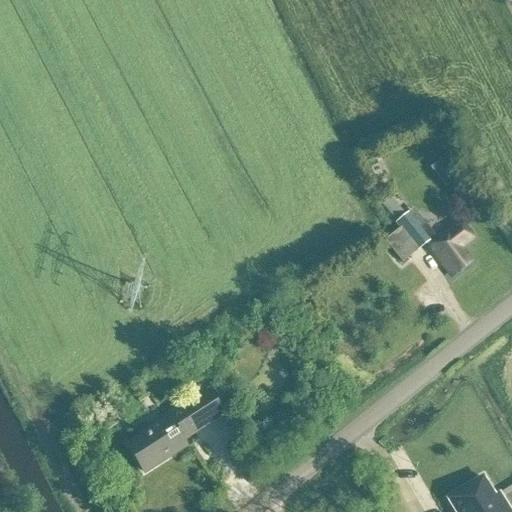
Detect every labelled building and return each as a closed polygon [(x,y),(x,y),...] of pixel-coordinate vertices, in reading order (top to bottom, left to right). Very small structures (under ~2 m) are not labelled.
[(442,159),(429,170),(445,189),(458,179),(442,159)] [(389,197),(380,204),(394,224),(394,225),(399,230),(387,240),(384,242),(388,247),(398,259),(402,264),(405,262),(417,252),(422,248),(427,244),(430,248),(429,249),(448,273),(452,270),(455,274),(469,263),(458,249),(471,240),(460,226),(448,235),(447,235),(438,242),(425,225),(414,211),(405,217),(389,197)] [(216,358),(208,347),(193,358),(200,369),(216,358)] [(185,442),(224,417),(208,391),(164,420),(166,424),(146,437),(144,434),(125,446),(131,455),(131,456),(137,464),(145,476),(189,448),(185,442)] [(492,497),(480,478),(446,500),(454,511),(510,511),(498,493),(492,497)]
